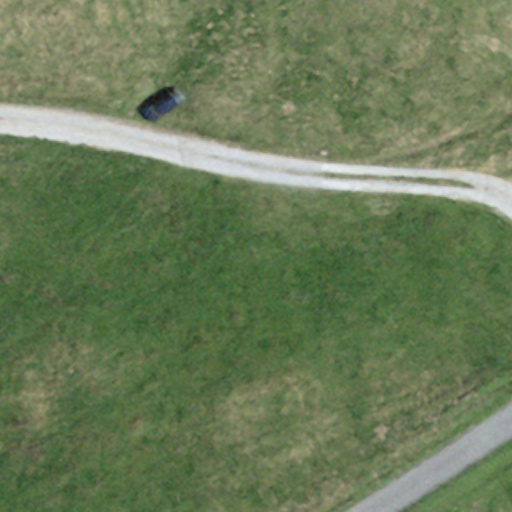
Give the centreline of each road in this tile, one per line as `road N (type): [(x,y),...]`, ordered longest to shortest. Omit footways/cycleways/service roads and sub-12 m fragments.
road 1 (track): [(511,199),(438,178),(283,170),(0,121)]
road 2 (unclassified): [(374,511),(511,418)]
